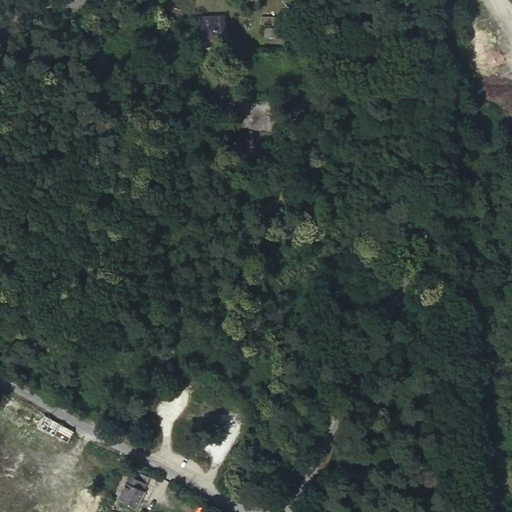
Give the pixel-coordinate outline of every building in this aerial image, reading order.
[(164,0),(174,20),(184,18),(175,0),(164,0)] [(201,37),(221,36),(221,21),(223,21),(223,16),(220,16),(220,11),(200,11),(201,37)] [(276,21),(261,22),(262,40),(262,42),(277,41),(276,21)] [(346,132),(355,131),(354,123),(345,124),(346,132)] [(355,139),(355,131),(346,132),(340,132),(325,133),(320,142),(326,145),(329,138),(340,137),(342,161),(357,160),(356,152),(362,152),(360,139),(355,139)] [(327,146),(321,144),(317,155),(323,158),(327,146)] [(391,191),(368,192),(368,204),(372,203),(372,214),(392,213),(391,191)] [(284,212),(279,223),(288,228),(294,217),(284,212)] [(279,223),(274,231),(284,236),(288,228),(279,223)] [(0,399),(0,416),(1,417),(15,424),(29,431),(30,429),(59,443),(65,432),(0,399)] [(15,424),(1,417),(0,419),(0,424),(10,430),(13,429),(15,424)] [(128,487),(121,502),(139,511),(146,496),(145,495),(151,484),(141,479),(139,484),(132,481),(129,488),(128,487)] [(95,511),(102,496),(81,488),(70,511),(95,511)]
